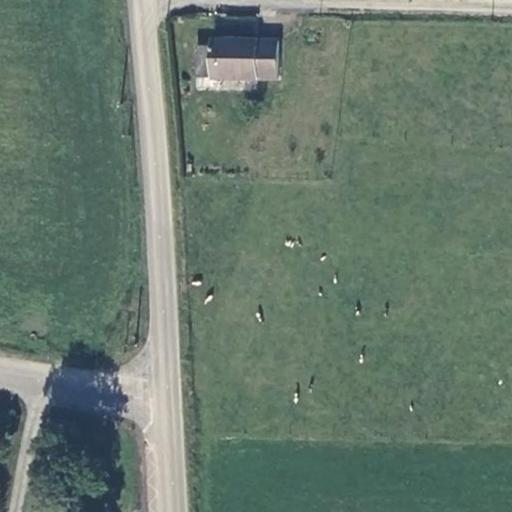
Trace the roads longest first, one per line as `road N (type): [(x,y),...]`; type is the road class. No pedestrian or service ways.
road 1 (tertiary): [(136,2),(170,403)]
road 2 (unclassified): [(136,2),(511,3)]
road 3 (unclassified): [(0,376),(170,403)]
